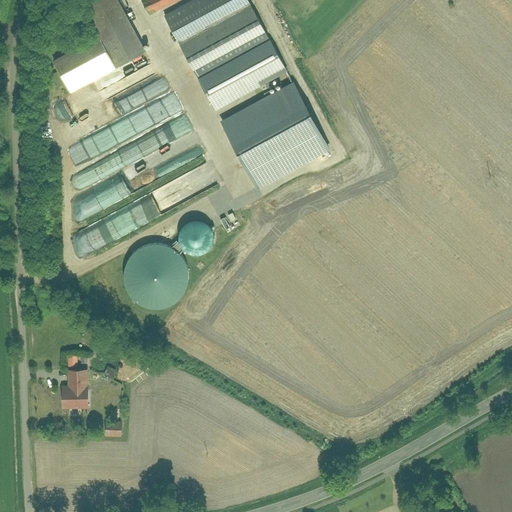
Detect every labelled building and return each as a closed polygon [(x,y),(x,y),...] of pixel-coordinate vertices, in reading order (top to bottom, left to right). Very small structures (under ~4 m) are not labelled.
[(48,61),(66,94),(144,52),(115,0),(86,0),(78,4),(96,36),(48,61)] [(140,0),(149,14),(174,0),(140,0)] [(198,79),(268,41),(245,0),(194,0),(164,17),(198,79)] [(87,409),(85,370),(65,371),(66,385),(61,386),(62,410),(87,409)] [(103,423),(103,435),(119,436),(119,424),(103,423)]
